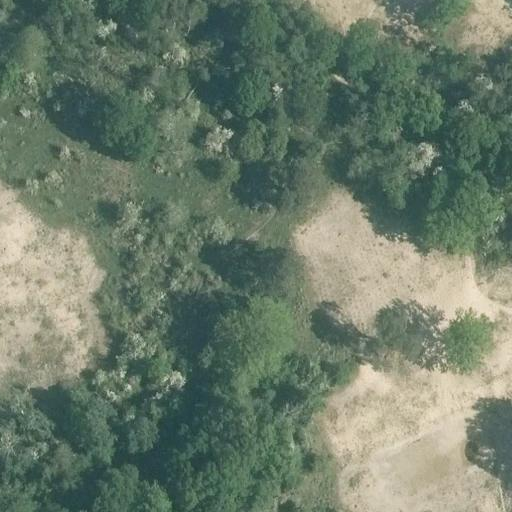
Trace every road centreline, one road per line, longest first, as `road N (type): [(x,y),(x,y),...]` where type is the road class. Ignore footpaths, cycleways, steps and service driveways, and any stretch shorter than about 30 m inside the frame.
road 1 (unknown): [(0,503),(90,489),(203,266),(272,215),(299,146),(352,143),(393,156),(427,133)]
road 2 (track): [(222,0),(511,191)]
